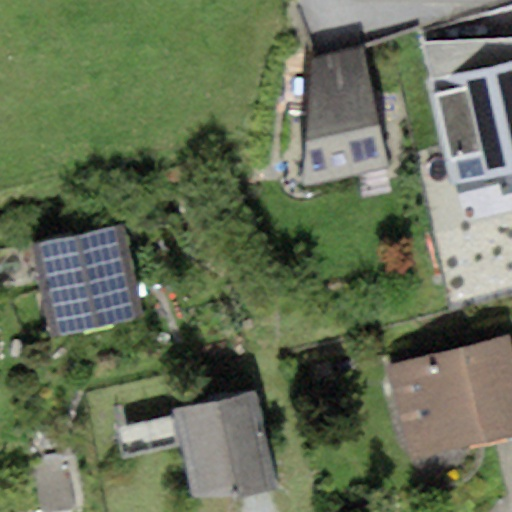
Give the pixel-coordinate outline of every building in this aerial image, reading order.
[(511,37),(424,44),(461,184),(511,172),(511,37)] [(388,166),(361,47),(312,60),(303,185),(388,166)] [(122,224),(31,244),(52,337),(143,317),(122,224)] [(385,368),(409,460),(511,434),(511,360),(506,337),(385,368)] [(258,392),(171,409),(173,415),(181,447),(193,496),(238,497),(279,492),(258,392)] [(181,447),(173,415),(114,428),(121,461),(181,447)] [(40,511),(70,511),(77,511),(68,457),(32,463),(40,511)]
